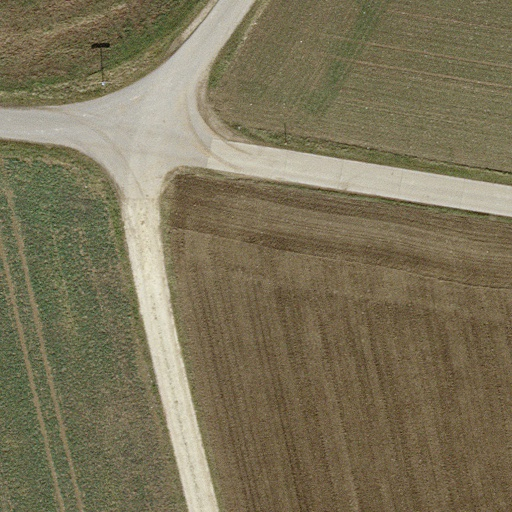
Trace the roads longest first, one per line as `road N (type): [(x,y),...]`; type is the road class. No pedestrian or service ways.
road 1 (track): [(511,200),(135,141)]
road 2 (track): [(135,141),(142,225),(209,511)]
road 3 (track): [(135,141),(236,0)]
road 4 (track): [(135,141),(0,123)]
